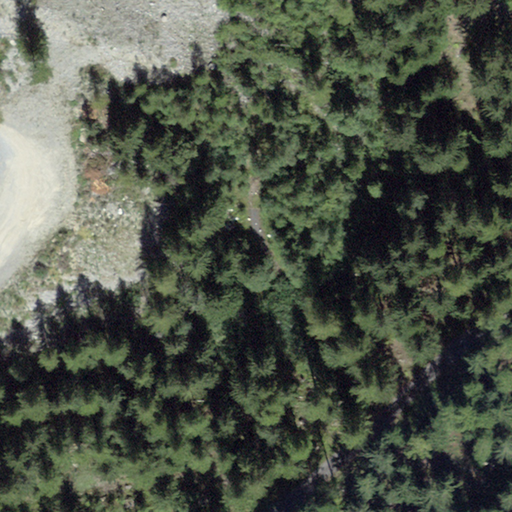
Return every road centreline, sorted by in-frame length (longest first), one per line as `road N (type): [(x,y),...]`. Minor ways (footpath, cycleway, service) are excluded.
road 1 (track): [(511,304),(422,377),(288,511)]
road 2 (track): [(0,243),(26,213),(32,168),(0,133)]
